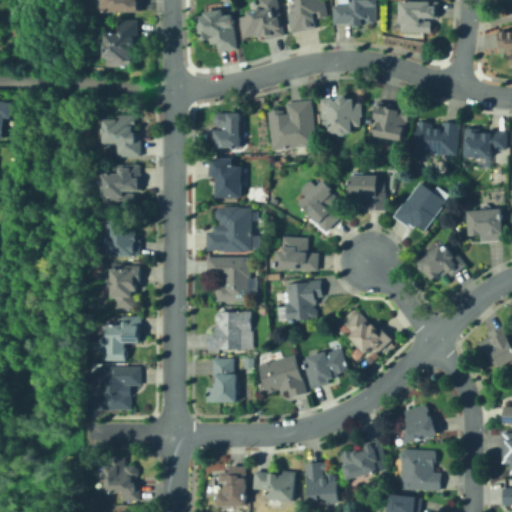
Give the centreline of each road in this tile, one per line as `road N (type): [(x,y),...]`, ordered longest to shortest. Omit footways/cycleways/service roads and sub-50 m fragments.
road 1 (residential): [(171,0),(170,511)]
road 2 (residential): [(511,277),(470,303),(392,382),(347,415),(309,430),(258,437),(86,434)]
road 3 (residential): [(511,93),(357,59),(171,89)]
road 4 (residential): [(368,260),(465,390),(468,511)]
